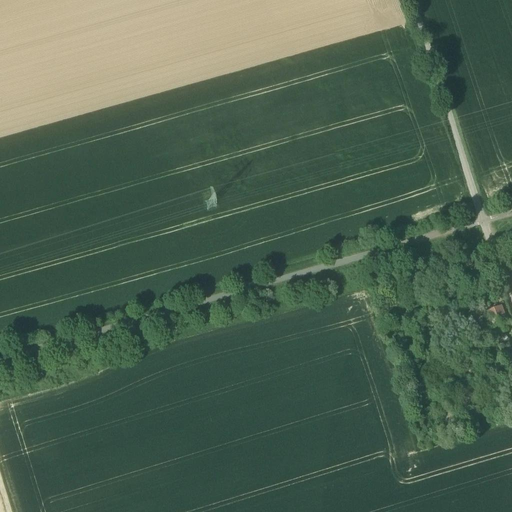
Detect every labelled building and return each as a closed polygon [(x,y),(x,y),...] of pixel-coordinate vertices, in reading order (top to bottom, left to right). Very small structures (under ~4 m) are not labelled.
[(503,307),(500,308),(506,323),(505,324),(507,331),(511,329),(503,307)] [(489,313),(495,328),(496,328),(499,334),(502,333),(507,331),(505,324),(506,323),(500,308),(489,313)] [(483,341),(478,329),(467,333),(471,345),(483,341)] [(492,337),(495,343),(505,339),(502,333),(499,334),(497,335),(492,337)] [(495,343),(498,349),(511,343),(511,339),(511,336),(505,339),(495,343)] [(462,348),(458,337),(446,341),(450,353),(462,348)]
